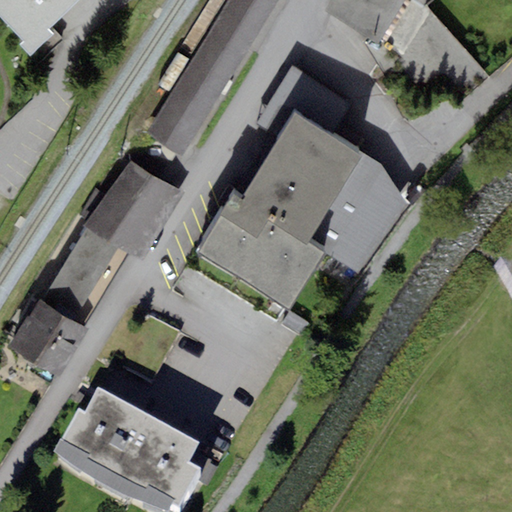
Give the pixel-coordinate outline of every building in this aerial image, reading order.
[(53,35),(47,29),(77,0),(0,0),(0,17),(25,42),(20,46),(30,57),(53,35)] [(181,155),(275,0),(229,0),(147,134),(181,155)] [(405,0),(332,0),(325,13),(379,45),(405,0)] [(485,74),(423,0),(420,0),(396,20),(412,39),(402,47),(420,68),(429,60),(459,96),(485,74)] [(350,105),(293,68),(257,124),(278,138),(295,112),(331,134),(350,105)] [(234,192),(197,251),(289,309),(325,254),(358,271),(407,206),(381,165),(331,134),(295,112),(278,138),(242,200),(234,192)] [(131,161),(82,227),(87,229),(117,245),(142,258),(182,194),(131,161)] [(87,229),(43,303),(72,320),(117,245),(87,229)] [(58,376),(86,329),(72,320),(43,303),(39,301),(11,348),(58,376)] [(152,381),(180,333),(148,314),(120,362),(152,381)] [(198,441),(97,388),(84,413),(80,410),(54,451),(73,467),(100,484),(164,511),(165,511),(170,504),(179,508),(202,471),(186,463),(198,441)]
